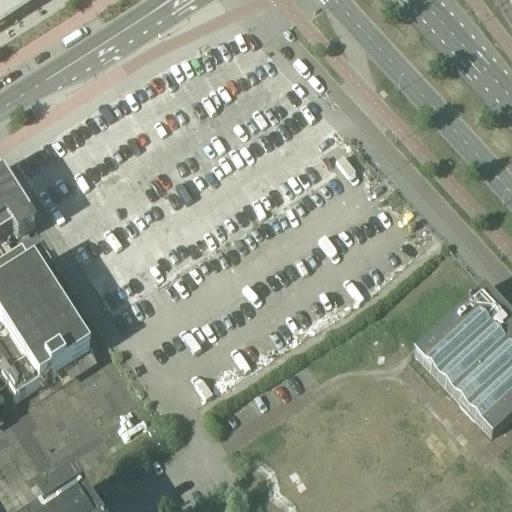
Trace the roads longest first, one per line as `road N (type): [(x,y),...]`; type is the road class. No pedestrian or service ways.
road 1 (secondary): [(331,0),(511,196)]
road 2 (unclassified): [(0,108),(164,3)]
road 3 (secondary): [(511,104),(415,0)]
